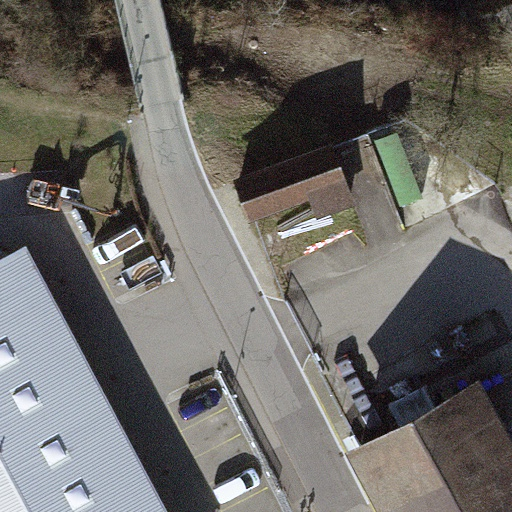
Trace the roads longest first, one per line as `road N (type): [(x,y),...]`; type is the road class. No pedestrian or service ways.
road 1 (residential): [(343,511),(192,204),(140,0)]
road 2 (unknown): [(256,341),(433,270),(488,285),(511,309)]
